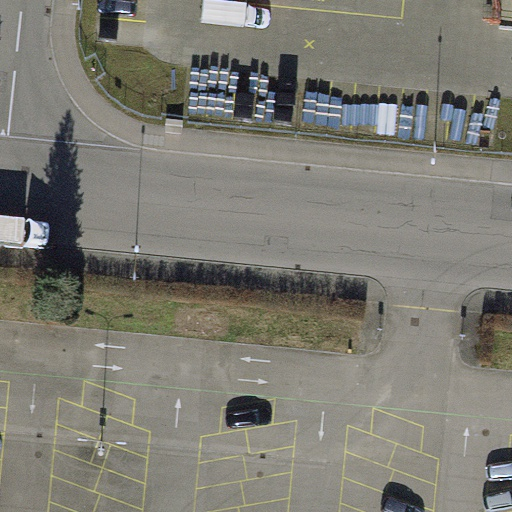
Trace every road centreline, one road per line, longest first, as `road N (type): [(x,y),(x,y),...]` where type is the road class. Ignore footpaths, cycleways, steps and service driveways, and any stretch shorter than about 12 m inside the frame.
road 1 (residential): [(7,184),(511,237)]
road 2 (residential): [(24,0),(7,184)]
road 3 (unknown): [(426,398),(447,230)]
